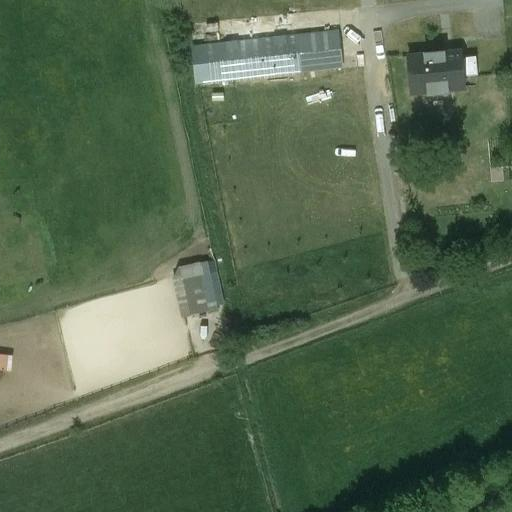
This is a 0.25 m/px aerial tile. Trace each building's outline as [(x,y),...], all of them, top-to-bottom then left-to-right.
[(227,0),(174,0),(177,28),(230,22),(227,0)] [(338,32),(191,47),(195,83),(342,68),(338,32)] [(459,54),(418,57),(421,93),(437,92),(437,87),(462,85),(459,54)] [(363,75),(196,94),(202,145),(369,125),(363,75)] [(370,133),(218,159),(242,305),(395,279),(370,133)] [(210,275),(183,281),(191,316),(218,310),(210,275)]
